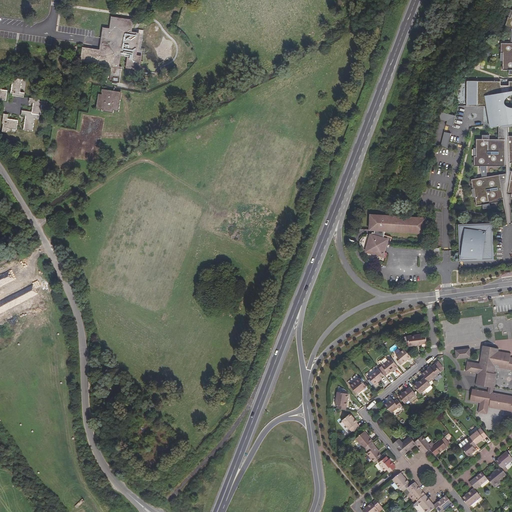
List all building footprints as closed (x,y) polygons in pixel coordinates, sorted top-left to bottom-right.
[(511,123),(511,14),(511,18),(508,17),(505,27),(511,29),(511,43),(501,43),(501,53),(503,53),(503,61),(503,70),(509,70),(509,74),(511,74),(511,81),(509,81),(509,86),(501,86),(500,81),(467,81),(467,106),(493,106),(493,116),(489,117),(491,127),(499,126),(508,124),(511,123)] [(136,21),(113,17),(112,29),(103,28),(100,51),(83,48),(81,63),(111,67),(108,85),(120,86),(122,69),(119,68),(121,55),(127,56),(125,70),(139,72),(141,58),(136,57),(140,34),(134,33),(135,28),(136,21)] [(24,79),(13,77),(10,94),(13,94),(12,104),(16,105),(17,98),(24,99),(25,92),(22,92),(24,79)] [(119,91),(100,88),(100,92),(97,91),(95,107),(100,108),(100,111),(112,112),(112,111),(117,112),(119,99),(118,98),(119,91)] [(39,99),(28,98),(27,103),(31,103),(30,112),(22,111),(21,116),(25,116),(23,130),(33,131),(34,119),(37,119),(38,115),(40,116),(41,106),(45,106),(45,102),(38,101),(39,99)] [(7,113),(3,114),(2,123),(4,123),(3,131),(8,131),(8,128),(16,129),(17,119),(6,118),(7,113)] [(456,116),(449,114),(447,120),(446,125),(453,127),(456,116)] [(508,124),(499,126),(499,139),(508,136),(508,124)] [(511,135),(508,136),(499,139),(490,139),(490,135),(482,135),(482,139),(476,139),(476,148),(476,156),(474,156),(474,166),(480,166),(482,177),(471,179),(473,189),(474,189),(475,197),(477,206),(483,205),(484,209),(490,207),(490,203),(499,202),(499,200),(503,199),(502,191),(508,190),(507,194),(511,195),(511,198),(511,135)] [(425,234),(426,218),(370,214),(369,230),(375,231),(375,232),(374,233),(372,232),(372,234),(370,234),(365,252),(383,257),(389,239),(384,237),(384,235),(384,231),(425,234)] [(493,223),(459,224),(460,261),(494,260),(493,223)] [(22,266),(0,276),(0,287),(23,277),(20,271),(24,270),(22,266)] [(0,315),(40,295),(36,285),(0,303),(0,315)] [(427,343),(426,335),(421,335),(421,334),(407,336),(408,342),(409,347),(423,345),(422,344),(427,343)] [(488,392),(472,389),(470,401),(480,403),(489,405),(489,407),(511,411),(511,357),(510,357),(511,353),(498,351),(496,351),(497,348),(483,346),(479,363),(467,361),(466,371),(478,374),(476,384),(489,387),(488,392)] [(471,357),(470,348),(455,350),(456,359),(471,357)] [(408,360),(412,358),(404,349),(396,355),(399,359),(403,363),(405,361),(408,359),(408,360)] [(395,370),(398,367),(391,358),(382,366),(388,373),(388,374),(391,371),(394,369),(395,370)] [(444,371),(443,367),(438,361),(435,364),(435,365),(441,371),(444,371)] [(438,376),(437,375),(441,372),(441,371),(435,365),(429,370),(428,369),(422,374),(424,377),(431,385),(434,383),(432,381),(438,376)] [(388,373),(382,366),(379,369),(384,375),(384,376),(388,373)] [(377,380),(380,378),(384,375),(379,369),(375,372),(376,372),(368,378),(374,385),(379,382),(377,380)] [(430,386),(431,385),(424,377),(418,382),(417,384),(416,383),(413,386),(420,394),(426,389),(430,386)] [(367,386),(360,378),(350,386),(357,394),(367,386)] [(405,404),(416,394),(410,387),(399,396),(405,404)] [(346,410),(349,394),(337,392),(335,404),(338,405),(337,409),(346,410)] [(391,413),(398,407),(399,408),(402,406),(398,400),(395,403),(392,399),(384,405),(386,407),(391,413)] [(489,407),(489,405),(480,403),(478,413),(488,414),(489,407)] [(359,426),(357,423),(357,422),(354,419),(353,419),(349,414),(342,420),(349,429),(352,432),(359,426)] [(342,421),(339,423),(345,430),(347,428),(342,421)] [(484,439),(488,436),(481,428),(470,437),(476,444),(481,440),(484,438),(484,439)] [(373,441),(367,434),(367,435),(364,432),(356,439),(364,449),(365,448),(372,442),(373,441)] [(430,449),(435,445),(432,442),(429,444),(422,435),(415,442),(416,444),(424,454),(430,449)] [(403,455),(416,444),(415,442),(410,436),(400,445),(397,441),(394,444),(403,455)] [(450,444),(444,437),(441,440),(447,446),(450,444)] [(468,456),(476,450),(474,447),(477,445),(476,444),(470,437),(467,440),(469,442),(462,448),(468,456)] [(436,456),(447,446),(441,440),(435,445),(430,449),(436,456)] [(379,453),(374,447),(375,446),(372,442),(365,448),(368,452),(367,453),(374,462),(382,456),(379,453)] [(505,467),(511,460),(511,457),(507,452),(495,461),(500,467),(505,473),(508,470),(505,467)] [(396,467),(393,463),(392,462),(391,462),(386,456),(379,462),(381,466),(385,471),(387,469),(390,473),(396,467)] [(499,482),(507,476),(505,473),(500,467),(492,474),(493,474),(487,479),(488,480),(494,488),(500,483),(499,482)] [(475,490),(488,480),(487,479),(482,472),(469,483),(474,489),(475,490)] [(411,485),(401,473),(392,480),(400,490),(401,489),(404,492),(407,489),(411,485)] [(425,495),(415,482),(411,485),(407,489),(417,501),(425,495)] [(469,507),(481,497),(475,490),(474,489),(462,499),(469,507)] [(425,511),(430,511),(436,507),(434,505),(425,495),(417,501),(417,502),(425,511)] [(442,511),(452,504),(446,496),(434,505),(436,507),(439,511),(442,511)] [(379,511),(383,509),(376,500),(362,511),(363,511),(379,511)]
